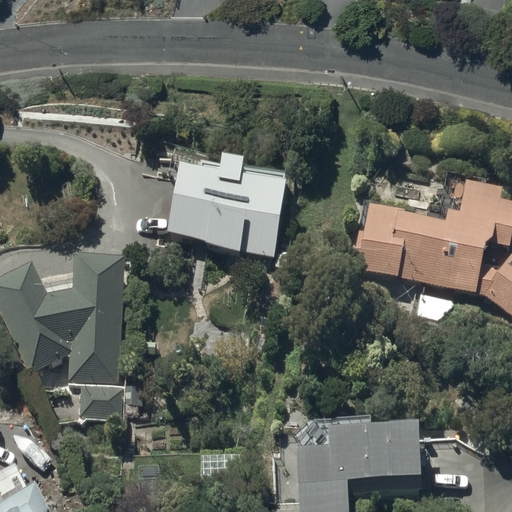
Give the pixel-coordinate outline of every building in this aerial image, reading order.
[(241,263),(277,268),(287,204),(282,203),(284,190),(203,178),(202,188),(180,185),(169,251),(207,257),(206,263),(240,269),(241,263)] [(511,261),(509,260),(510,258),(511,245),(511,215),(501,214),(503,203),(468,195),(461,228),(448,225),(446,240),(405,232),(406,226),(371,219),(366,245),(359,244),(352,278),(489,305),(511,321),(511,261)] [(75,275),(73,308),(47,313),(32,284),(0,300),(0,326),(31,385),(70,365),(68,391),(120,392),(126,277),(75,275)] [(80,400),(79,423),(123,426),(124,402),(80,400)] [(300,463),(301,511),(348,511),(423,510),(421,449),(331,451),(331,462),(300,463)] [(43,511),(35,497),(7,511),(43,511)]
